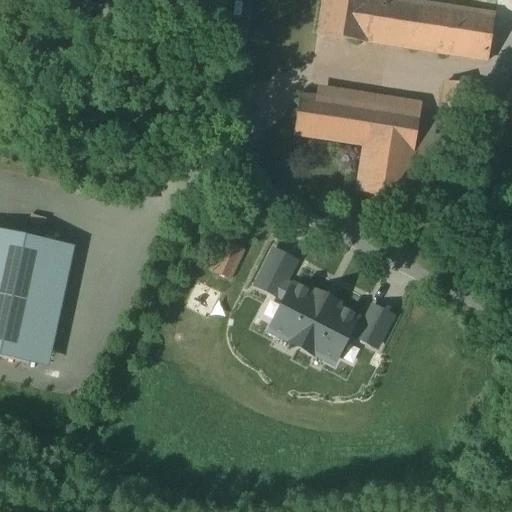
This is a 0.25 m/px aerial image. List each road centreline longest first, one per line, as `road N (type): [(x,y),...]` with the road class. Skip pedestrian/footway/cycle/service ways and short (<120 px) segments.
road 1 (unclassified): [(511,344),(273,198),(237,133),(245,0)]
road 2 (track): [(0,89),(249,166)]
